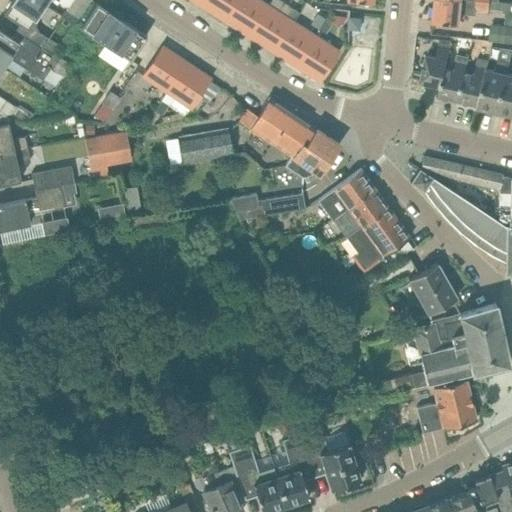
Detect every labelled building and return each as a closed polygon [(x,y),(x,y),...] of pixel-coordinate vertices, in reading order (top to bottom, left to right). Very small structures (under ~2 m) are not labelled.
[(28,28),(30,25),(35,18),(44,3),(39,0),(11,0),(3,12),(11,17),(20,23),(28,28)] [(62,14),(73,22),(79,14),(88,0),(71,0),(67,7),(62,14)] [(224,19),(236,0),(202,0),(202,1),(211,7),(210,9),(224,19)] [(249,32),(266,5),(257,0),(236,0),(224,19),(239,28),(240,26),(249,32)] [(279,0),(270,0),(267,6),(266,5),(249,32),(259,38),(257,40),(272,49),(291,19),(293,21),(298,12),(279,0)] [(476,14),(477,9),(477,0),(435,0),(433,20),(459,23),(460,13),(476,14)] [(479,0),(477,0),(477,9),(489,10),(490,1),(479,0)] [(97,2),(91,10),(80,26),(105,43),(121,18),(97,2)] [(325,18),(317,13),(311,23),(318,28),(320,25),(325,18)] [(360,17),(349,16),(348,16),(347,27),(358,29),(360,17)] [(130,59),(146,35),(121,18),(105,43),(130,59)] [(326,33),(332,23),(325,18),(320,25),(318,28),(326,33)] [(314,35),(293,21),(291,19),(272,49),(286,58),(287,56),(297,62),(314,35)] [(511,25),(505,25),(491,23),(489,40),(511,42),(511,25)] [(0,28),(0,64),(2,66),(9,57),(39,77),(47,65),(48,65),(54,56),(53,56),(41,47),(23,35),(19,41),(11,36),(0,28)] [(338,50),(321,39),(314,35),(297,62),(306,68),(304,70),(319,80),(338,50)] [(41,47),(53,56),(55,53),(60,45),(59,44),(57,43),(47,37),(41,47)] [(440,37),(436,56),(426,54),(420,81),(440,86),(445,67),(445,68),(452,40),(440,37)] [(162,45),(142,75),(166,91),(180,69),(183,66),(184,63),(175,57),(177,55),(162,45)] [(71,64),(55,53),(53,56),(54,56),(48,65),(63,76),(71,64)] [(459,95),(458,99),(477,104),(478,104),(479,100),(486,68),(487,68),(489,60),(477,57),(473,74),(465,72),(464,72),(459,95)] [(440,86),(438,95),(458,99),(459,95),(464,72),(465,72),(468,61),(456,59),(453,70),(445,68),(445,67),(440,86)] [(477,104),(477,106),(497,111),(499,104),(506,72),(507,73),(510,62),(498,59),(495,70),(487,68),(486,68),(479,100),(478,104),(477,104)] [(166,91),(161,100),(169,105),(183,115),(189,106),(190,107),(210,77),(195,67),(194,69),(184,63),(183,66),(180,69),(166,91)] [(120,70),(108,88),(110,89),(94,114),(105,121),(121,97),(119,95),(131,77),(120,70)] [(499,104),(497,111),(511,113),(511,73),(507,73),(506,72),(499,104)] [(20,104),(19,107),(0,95),(0,110),(11,117),(25,126),(34,112),(20,104)] [(306,143),(316,128),(293,112),(269,96),(262,107),(257,115),(247,108),(239,120),(272,141),(292,155),(302,141),(306,143)] [(161,100),(155,110),(162,115),(169,105),(161,100)] [(0,110),(0,152),(27,147),(24,136),(12,138),(8,121),(11,117),(0,110)] [(182,161),(233,152),(228,126),(178,135),(182,161)] [(316,128),(306,143),(302,141),(292,155),(286,164),(303,176),(321,169),(328,160),(339,143),(316,128)] [(106,165),(131,159),(126,130),(83,137),(88,162),(90,178),(104,176),(108,175),(106,165)] [(27,147),(0,152),(0,183),(20,179),(17,164),(30,162),(27,147)] [(499,189),(503,173),(423,155),(420,167),(425,171),(498,189),(499,189)] [(60,183),(90,178),(88,162),(31,173),(34,188),(60,183)] [(503,261),(505,262),(506,263),(506,266),(506,269),(506,271),(511,271),(511,223),(504,223),(497,219),(425,171),(420,167),(419,167),(409,181),(425,191),(429,197),(431,200),(431,201),(432,202),(444,215),(443,216),(444,217),(445,217),(458,230),(457,230),(459,231),(473,242),(473,243),(474,244),(475,243),(490,253),(490,254),(491,255),(492,254),(504,260),(503,261)] [(361,168),(350,175),(318,199),(333,217),(347,207),(347,206),(363,194),(374,186),(361,168)] [(511,175),(510,175),(503,173),(499,189),(498,189),(497,219),(504,223),(511,223),(511,175)] [(6,202),(0,203),(0,228),(30,222),(28,214),(33,213),(32,210),(64,204),(60,183),(34,188),(36,196),(6,202)] [(374,186),(363,194),(347,206),(347,207),(333,217),(346,235),(360,225),(361,225),(388,205),(374,186)] [(256,193),(228,197),(235,210),(258,206),(257,200),(256,193)] [(258,206),(235,210),(239,218),(259,215),(304,207),(302,193),(257,200),(258,206)] [(352,257),(360,268),(372,262),(383,256),(410,236),(388,205),(361,225),(360,225),(346,235),(358,253),(352,257)] [(66,216),(41,221),(43,233),(68,229),(66,216)] [(419,272),(408,278),(427,313),(439,306),(457,297),(437,262),(429,266),(419,272)] [(423,367),(426,382),(445,377),(455,375),(468,372),(482,369),(495,366),(509,363),(495,302),(485,304),(476,307),(429,317),(431,324),(415,327),(420,351),(423,367)] [(415,384),(411,370),(372,379),(375,393),(415,384)] [(446,382),(431,385),(435,402),(416,406),(417,412),(422,432),(475,419),(465,377),(446,382)] [(293,415),(288,417),(292,429),(294,435),(301,433),(302,432),(298,421),(295,422),(293,415)] [(288,417),(277,420),(281,433),(283,432),(285,438),(294,435),(292,429),(288,417)] [(348,442),(328,449),(320,426),(302,432),(301,433),(315,476),(326,472),(331,487),(331,489),(361,479),(360,478),(359,475),(362,473),(358,461),(355,462),(348,443),(349,443),(348,442)] [(245,427),(224,434),(229,450),(251,443),(245,427)] [(285,438),(283,439),(290,461),(275,466),(287,503),(288,503),(289,506),(302,502),(301,499),(308,496),(308,497),(309,496),(304,480),(315,476),(301,433),(294,435),(285,438)] [(260,471),(251,443),(229,450),(234,466),(241,488),(241,489),(242,489),(245,498),(257,495),(263,511),(264,511),(287,503),(275,466),(260,471)] [(475,484),(466,487),(467,490),(468,490),(476,511),(511,511),(511,460),(503,464),(504,467),(473,478),(475,484)] [(225,470),(228,477),(203,489),(212,510),(213,511),(237,511),(242,510),(234,492),(241,488),(234,466),(225,470)] [(58,482),(62,494),(71,491),(72,494),(102,485),(97,470),(58,482)] [(185,501),(159,511),(194,511),(200,509),(189,482),(178,487),(185,501)] [(476,511),(468,490),(467,490),(447,498),(446,497),(423,505),(424,506),(415,510),(415,508),(404,511),(476,511)]
